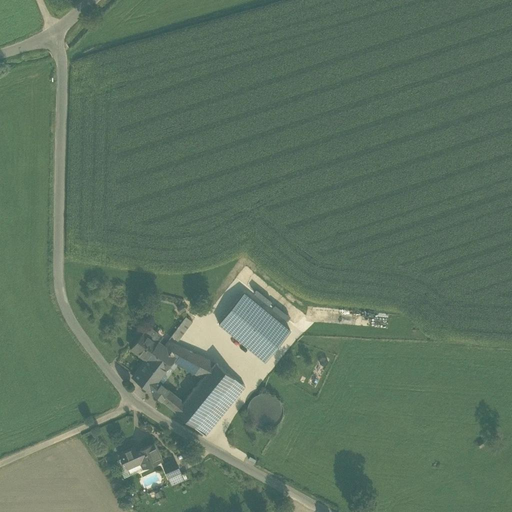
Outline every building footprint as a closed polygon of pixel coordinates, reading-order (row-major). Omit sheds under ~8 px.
[(282,315),(292,301),(263,280),(253,294),(282,315)] [(290,330),(243,292),(218,323),(265,361),(290,330)] [(185,316),(171,336),(177,340),(192,321),(185,316)] [(156,331),(148,325),(142,333),(142,332),(131,348),(147,360),(152,363),(164,345),(158,341),(160,339),(153,334),(156,331)] [(162,336),(156,331),(153,334),(160,339),(162,336)] [(152,363),(147,360),(133,378),(153,393),(161,383),(157,380),(171,361),(202,378),(215,362),(181,347),(167,341),(164,345),(152,363)] [(183,401),(175,411),(193,426),(233,377),(215,362),(202,378),(183,401)] [(233,377),(193,426),(205,435),(244,386),(233,377)] [(168,389),(161,383),(153,393),(160,399),(168,389)] [(183,401),(168,389),(160,399),(175,411),(183,401)] [(154,442),(136,450),(134,446),(119,452),(121,456),(120,458),(121,460),(124,461),(127,468),(140,463),(142,468),(161,460),(154,442)] [(175,460),(162,465),(168,478),(180,472),(175,460)]
